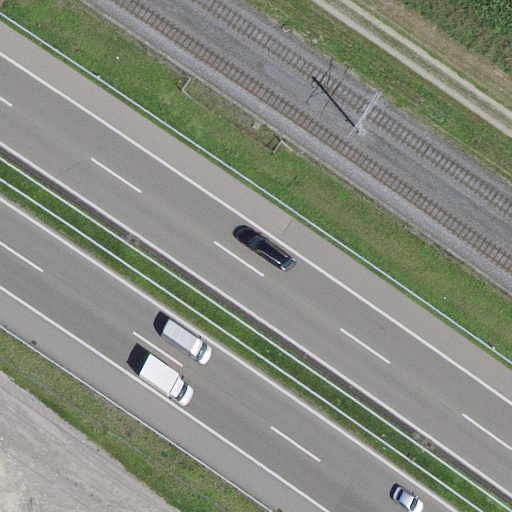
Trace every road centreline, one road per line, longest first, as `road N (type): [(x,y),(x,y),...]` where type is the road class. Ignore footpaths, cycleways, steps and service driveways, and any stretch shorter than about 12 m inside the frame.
road 1 (motorway): [(511,448),(0,94)]
road 2 (motorway): [(0,245),(389,511)]
road 3 (track): [(511,123),(334,0)]
